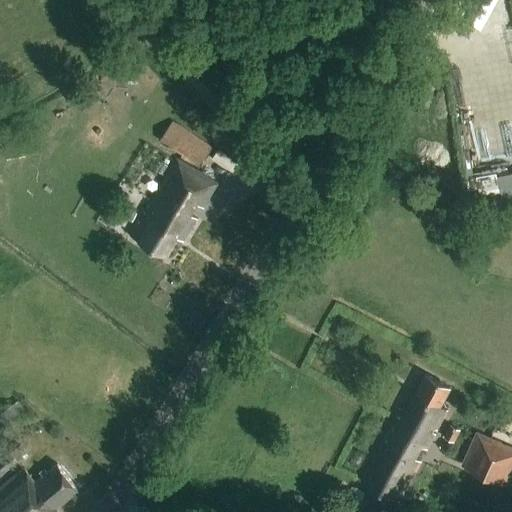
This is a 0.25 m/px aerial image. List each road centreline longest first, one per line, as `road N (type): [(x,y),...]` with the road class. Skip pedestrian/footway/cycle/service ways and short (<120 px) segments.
road 1 (tertiary): [(105,511),(423,0)]
road 2 (track): [(301,200),(115,0)]
